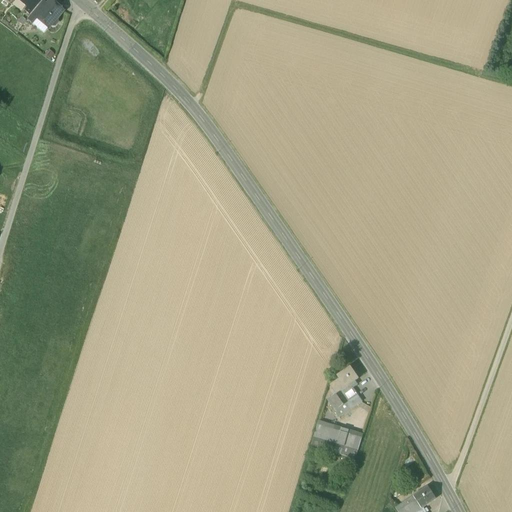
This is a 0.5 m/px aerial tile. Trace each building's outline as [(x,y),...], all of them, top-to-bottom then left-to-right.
[(33,0),(27,8),(26,7),(24,10),(30,15),(42,1),(40,0),(33,0)] [(42,1),(30,15),(35,18),(47,4),(42,1)] [(47,4),(35,18),(47,28),(49,26),(54,25),(56,23),(56,18),(62,11),(50,1),(47,4)] [(30,15),(26,19),(31,23),(35,18),(30,15)] [(350,367),(337,376),(339,379),(330,386),(336,394),(350,385),(358,379),(350,367)] [(362,402),(350,385),(336,394),(327,399),(339,417),(362,402)] [(362,438),(317,425),(310,446),(355,459),(362,438)] [(421,508),(435,499),(427,487),(413,496),(421,508)] [(423,511),(421,508),(413,496),(389,511),(423,511)]
